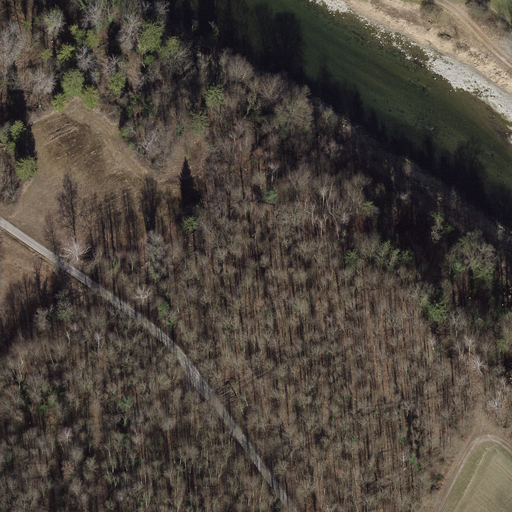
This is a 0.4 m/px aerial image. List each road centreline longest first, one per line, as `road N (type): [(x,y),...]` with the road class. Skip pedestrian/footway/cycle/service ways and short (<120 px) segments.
road 1 (unclassified): [(304,511),(160,335),(0,222)]
road 2 (track): [(201,381),(139,417),(51,433),(0,454)]
road 3 (track): [(511,454),(495,439),(472,443),(436,511)]
